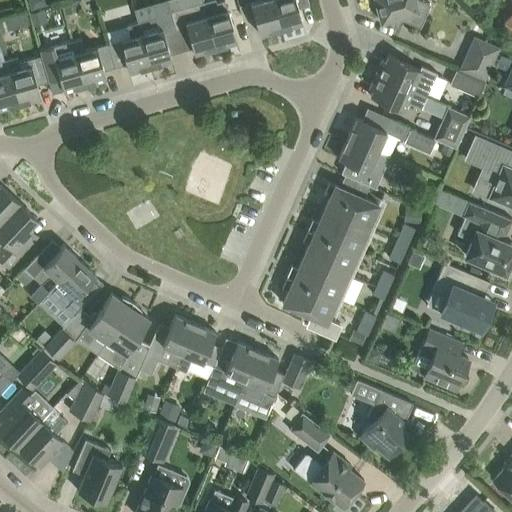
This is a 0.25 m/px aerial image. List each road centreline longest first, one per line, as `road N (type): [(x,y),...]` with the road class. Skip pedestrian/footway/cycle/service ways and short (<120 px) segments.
road 1 (residential): [(323,98),(231,300),(135,262),(60,194),(37,138)]
road 2 (residential): [(37,138),(248,77),(323,98)]
road 3 (residential): [(404,511),(511,381)]
